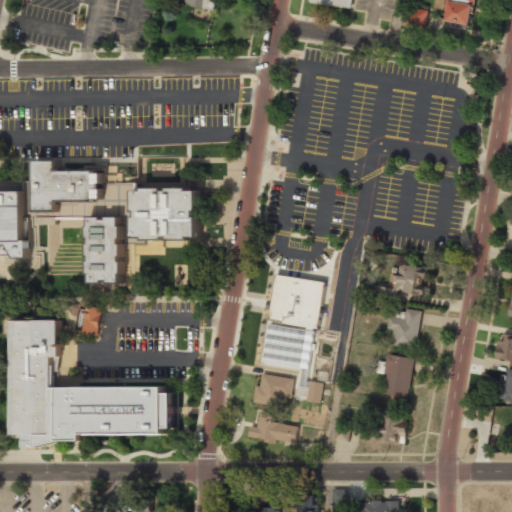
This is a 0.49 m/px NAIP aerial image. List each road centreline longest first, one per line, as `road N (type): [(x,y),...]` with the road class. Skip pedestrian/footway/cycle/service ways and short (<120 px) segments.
road 1 (residential): [(281,0),(208,447),(208,511)]
road 2 (residential): [(511,470),(0,469)]
road 3 (secondary): [(511,36),(449,511)]
road 4 (residential): [(271,64),(0,65)]
road 5 (residential): [(508,64),(277,27)]
